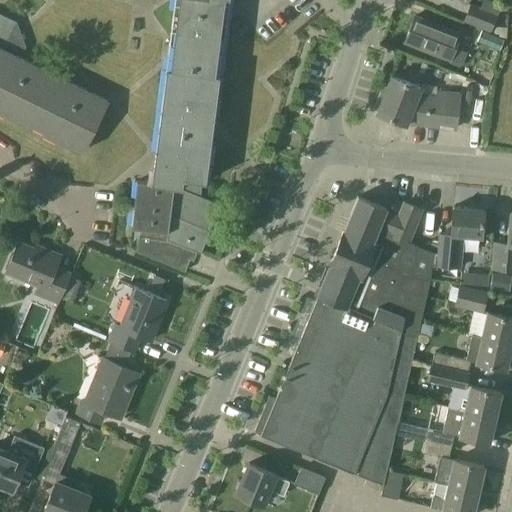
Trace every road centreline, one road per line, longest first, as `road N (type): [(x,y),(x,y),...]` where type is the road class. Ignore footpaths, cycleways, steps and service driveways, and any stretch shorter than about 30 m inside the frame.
road 1 (residential): [(169,511),(320,152)]
road 2 (residential): [(320,152),(511,168)]
road 3 (residential): [(320,152),(364,0)]
